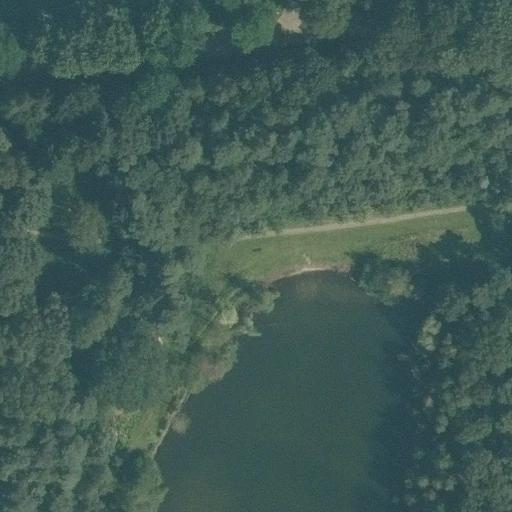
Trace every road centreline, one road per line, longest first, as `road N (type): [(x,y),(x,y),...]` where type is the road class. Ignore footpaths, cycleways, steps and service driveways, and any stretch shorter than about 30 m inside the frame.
road 1 (unclassified): [(0,71),(313,33)]
road 2 (unclassified): [(511,9),(313,33)]
